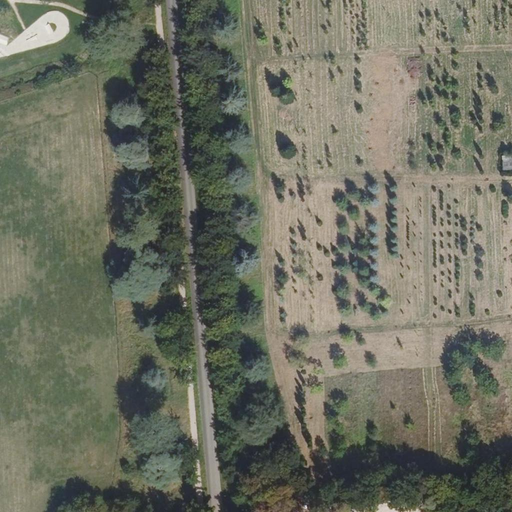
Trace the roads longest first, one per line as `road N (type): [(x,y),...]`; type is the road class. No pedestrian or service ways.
road 1 (unclassified): [(169,0),(214,511)]
road 2 (track): [(511,175),(174,180)]
